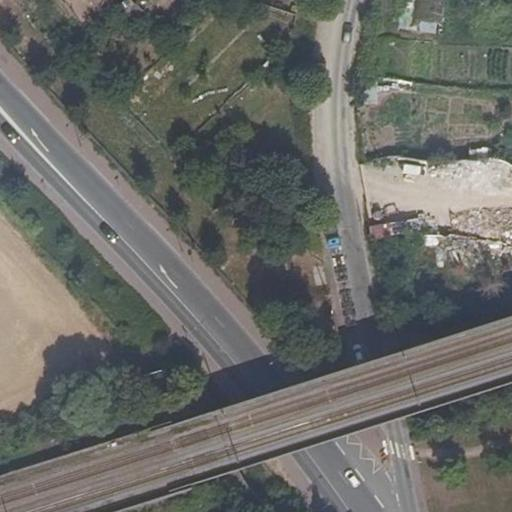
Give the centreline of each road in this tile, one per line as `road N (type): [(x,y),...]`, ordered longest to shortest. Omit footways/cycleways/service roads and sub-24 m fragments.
road 1 (secondary): [(0,97),(193,306),(357,511)]
road 2 (residential): [(405,511),(343,191),(333,72),(355,0)]
